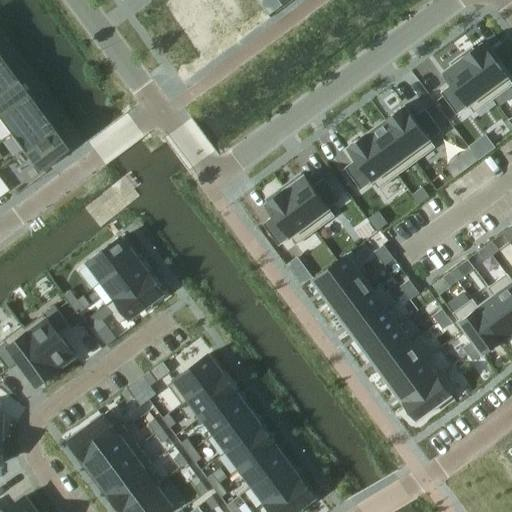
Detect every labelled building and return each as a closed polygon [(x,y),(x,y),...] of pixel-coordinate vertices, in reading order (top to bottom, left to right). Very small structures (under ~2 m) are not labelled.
[(187,32),(168,43),(179,62),(233,30),(220,8),(186,29),(187,32)] [(472,48),(461,56),(493,100),(511,85),(511,84),(482,44),(474,50),(472,48)] [(452,84),(440,93),(456,115),(468,106),(474,114),(493,100),(461,56),(450,64),(452,67),(444,73),(452,84)] [(1,59),(0,59),(0,86),(14,76),(1,59)] [(14,76),(0,86),(0,113),(27,94),(14,76)] [(27,94),(0,113),(0,120),(9,133),(39,111),(27,94)] [(404,106),(385,120),(416,162),(435,148),(429,140),(441,131),(425,109),(413,118),(404,106)] [(39,111),(9,133),(22,151),(52,128),(39,111)] [(368,133),(367,134),(397,175),(416,162),(385,120),(368,133)] [(52,128),(22,151),(36,170),(40,168),(43,172),(65,155),(62,151),(67,148),(52,128)] [(356,160),(345,168),(361,190),(372,182),(378,189),(397,175),(367,134),(368,133),(348,148),(356,160)] [(478,161),(495,148),(485,134),(468,147),(478,161)] [(304,175),(285,190),(315,231),(334,217),(329,209),(340,200),(324,179),(313,187),(304,175)] [(422,188),(412,195),(419,204),(429,197),(422,188)] [(274,216),(263,224),(279,246),(290,237),(296,245),(315,231),(285,190),(285,189),(265,204),(274,216)] [(378,212),(367,220),(376,232),(387,224),(378,212)] [(121,238),(88,262),(103,281),(135,257),(121,238)] [(492,241),(485,246),(492,256),(499,251),(492,241)] [(383,245),(374,252),(379,259),(388,252),(383,245)] [(485,246),(478,252),(485,261),(492,256),(485,246)] [(351,252),(314,279),(327,297),(361,273),(361,274),(365,271),(351,252)] [(388,252),(379,259),(384,266),(393,259),(388,252)] [(135,257),(103,281),(116,299),(148,274),(135,257)] [(297,257),(286,265),(301,286),(312,277),(297,257)] [(457,267),(450,272),(457,281),(464,276),(457,267)] [(450,272),(443,277),(450,286),(457,281),(450,272)] [(361,273),(327,297),(340,315),(373,290),(361,274),(361,273)] [(148,274),(116,299),(130,318),(163,294),(148,274)] [(511,281),(507,274),(488,288),(493,296),(494,295),(511,319),(511,283),(511,282),(511,281)] [(409,280),(400,287),(405,294),(414,287),(409,280)] [(373,290),(340,315),(353,332),(386,307),(387,308),(395,303),(380,283),(373,289),(373,290)] [(414,287),(405,294),(410,300),(419,294),(414,287)] [(70,291),(63,295),(71,305),(77,300),(70,291)] [(478,307),(477,308),(501,341),(511,333),(511,319),(494,295),(493,296),(478,307)] [(83,296),(77,300),(84,310),(90,305),(83,296)] [(77,300),(71,305),(78,315),(84,310),(77,300)] [(472,300),(453,314),(483,355),(501,341),(477,308),(478,307),(472,300)] [(25,328),(24,328),(55,370),(74,356),(58,333),(69,325),(55,306),(25,328)] [(386,307),(353,332),(365,349),(399,325),(387,308),(386,307)] [(442,309),(433,316),(438,323),(447,316),(442,309)] [(447,316),(438,323),(443,330),(452,323),(447,316)] [(5,342),(0,345),(0,359),(8,370),(19,362),(36,385),(55,371),(55,370),(24,328),(25,328),(23,325),(3,340),(5,342)] [(399,325),(365,349),(378,367),(412,342),(399,325)] [(107,326),(97,333),(107,346),(116,339),(107,326)] [(412,342),(378,367),(391,384),(425,360),(433,355),(419,336),(411,341),(412,342)] [(472,341),(463,348),(468,354),(477,348),(472,341)] [(477,348),(468,354),(473,361),(482,354),(477,348)] [(208,356),(168,385),(182,405),(186,402),(186,401),(222,375),(208,356)] [(425,360),(391,384),(404,402),(437,377),(425,360)] [(157,382),(169,372),(162,363),(150,372),(157,382)] [(437,377),(404,402),(417,420),(459,389),(445,371),(437,376),(437,377)] [(150,372),(143,377),(150,386),(157,382),(150,372)] [(222,375),(186,401),(186,402),(199,420),(203,417),(202,416),(235,392),(222,374),(222,375)] [(127,389),(121,393),(128,403),(134,398),(127,389)] [(235,392),(202,416),(203,417),(215,433),(248,410),(235,392)] [(111,410),(71,440),(85,459),(125,429),(111,410)] [(248,410),(215,433),(228,451),(260,427),(248,410)] [(168,414),(162,419),(169,429),(176,424),(168,414)] [(155,419),(148,424),(155,434),(162,429),(155,419)] [(260,427),(228,451),(241,468),(273,444),(274,444),(261,427),(260,427)] [(125,429),(85,459),(98,476),(138,446),(125,429)] [(162,429),(155,434),(162,443),(169,438),(162,429)] [(187,440),(181,444),(188,454),(194,449),(187,440)] [(273,444),(241,468),(254,486),(286,462),(273,444)] [(138,446),(98,476),(111,493),(147,466),(148,467),(152,465),(138,446)] [(194,449),(188,454),(195,464),(201,459),(194,449)] [(180,454),(174,459),(181,468),(188,464),(180,454)] [(286,462),(254,486),(266,502),(266,503),(299,479),(286,462)] [(111,493),(110,494),(123,511),(124,511),(123,511),(156,487),(157,488),(161,485),(148,467),(147,466),(111,493)] [(213,474),(206,479),(213,489),(220,484),(213,474)] [(266,502),(262,505),(267,511),(294,511),(313,498),(299,479),(266,503),(266,502)] [(201,482),(194,486),(202,496),(208,491),(201,482)] [(220,484),(213,489),(220,498),(227,493),(220,484)] [(156,487),(123,511),(124,511),(161,511),(170,506),(157,488),(156,487)] [(212,496),(205,501),(212,510),(219,506),(212,496)] [(2,511),(0,509),(0,511),(36,511),(25,497),(4,511),(2,511)]
